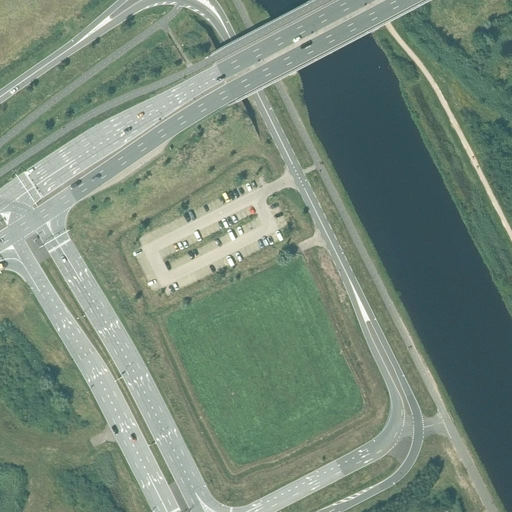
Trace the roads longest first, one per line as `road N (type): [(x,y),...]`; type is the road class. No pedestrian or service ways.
road 1 (residential): [(448,422),(235,0)]
road 2 (secondary): [(39,216),(230,91),(404,0)]
road 3 (secondary): [(359,0),(113,128),(4,200)]
road 4 (secondary): [(204,511),(126,357),(39,216)]
road 5 (secondary): [(10,236),(96,374),(166,511)]
road 6 (unclassified): [(230,35),(347,274)]
road 7 (unclassified): [(418,427),(347,274)]
road 8 (unclassified): [(395,424),(367,454),(259,511)]
road 9 (unclassified): [(347,274),(394,391),(395,424)]
road 10 (unclassified): [(334,511),(404,470),(418,427)]
